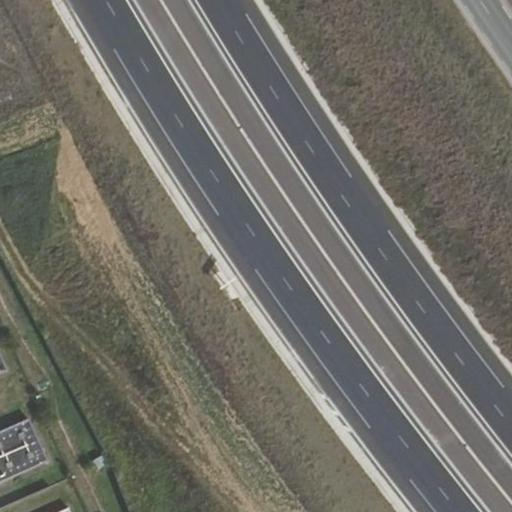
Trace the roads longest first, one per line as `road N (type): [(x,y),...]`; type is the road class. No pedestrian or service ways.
road 1 (trunk): [(105,0),(242,240),(454,511)]
road 2 (trunk): [(511,396),(335,177),(229,0)]
